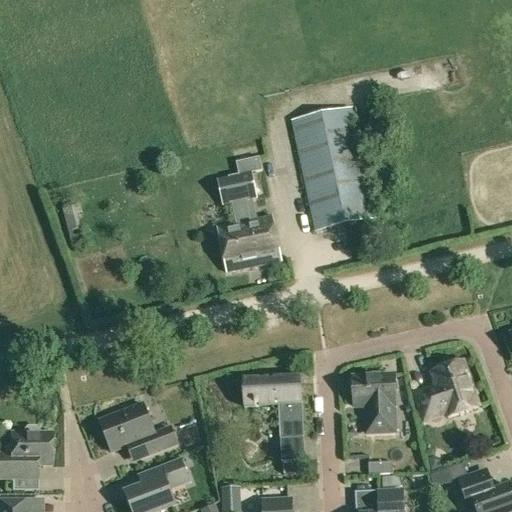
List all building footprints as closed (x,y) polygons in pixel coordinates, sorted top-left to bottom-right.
[(308,203),(316,232),(376,220),(352,108),(292,122),(295,135),(296,148),(308,203)] [(261,172),(258,158),(236,165),(237,176),(218,180),(224,207),(232,205),(235,224),(217,228),(227,274),(281,262),(272,216),(256,220),(252,201),(258,199),(251,174),(261,172)] [(63,210),(69,233),(82,229),(78,215),(83,213),(81,205),(63,210)] [(417,396),(426,420),(447,413),(449,419),(479,409),(463,363),(433,374),(438,389),(417,396)] [(366,407),(368,435),(396,433),(394,406),(397,406),(395,377),(354,379),(355,408),(366,407)] [(281,440),(281,442),(305,440),(305,439),(303,439),(300,378),(244,381),(245,408),(281,406),(283,440),(281,440)] [(139,443),(145,458),(178,445),(172,429),(156,435),(144,406),(100,423),(112,453),(139,443)] [(0,479),(31,480),(31,469),(35,466),(52,466),(52,435),(40,435),(40,431),(36,427),(28,427),(24,431),(24,435),(11,435),(11,447),(8,447),(5,450),(5,459),(0,458),(0,479)] [(433,459),(427,461),(431,472),(442,468),(440,463),(433,459)] [(126,496),(132,511),(158,511),(176,505),(170,491),(190,483),(181,461),(147,475),(151,486),(126,496)] [(302,462),(285,463),(286,478),(303,477),(302,462)] [(393,475),(393,464),(369,465),(370,476),(393,475)] [(451,484),(447,470),(439,473),(444,486),(451,484)] [(461,511),(502,511),(511,509),(511,497),(508,487),(490,493),(483,473),(459,481),(465,498),(474,495),(475,499),(473,499),(475,505),(461,510),(461,511)] [(223,489),(223,511),(242,511),(242,488),(223,489)] [(395,511),(396,510),(405,510),(404,492),(379,493),(379,511),(395,511)] [(0,511),(24,511),(24,501),(0,501),(0,511)] [(289,511),(289,501),(263,502),(263,511),(289,511)]
